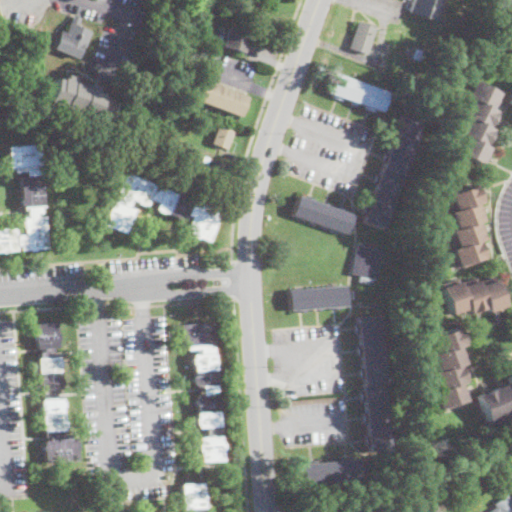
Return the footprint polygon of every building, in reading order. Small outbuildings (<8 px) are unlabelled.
[(444,0),(437,21),(408,11),(412,0),(444,0)] [(511,13),(485,3),(486,0),(511,0),(511,13)] [(82,17),(79,26),(92,31),(86,47),(83,46),(78,58),(54,48),(61,30),(66,32),(70,22),(71,22),(74,14),(82,17)] [(370,43),(366,54),(348,47),(357,21),(376,27),(370,43)] [(246,43),(243,53),(222,45),(225,37),(224,36),(227,27),(249,34),(246,43)] [(423,52),(420,61),(413,58),(417,49),(423,52)] [(387,92),(380,111),(327,92),(334,73),(387,92)] [(75,77),(73,82),(88,87),(90,83),(98,86),(97,91),(119,100),(109,124),(99,120),(98,123),(90,120),(89,122),(46,105),(58,77),(65,80),(67,74),(75,77)] [(482,159),(479,165),(454,152),(463,135),(458,133),(466,117),(461,114),(469,99),(465,96),(474,79),(498,92),(490,108),(495,111),(487,126),(492,129),(484,145),(489,147),(482,159)] [(248,96),(241,117),(197,100),(204,80),(248,96)] [(420,122),(381,229),(362,221),(400,115),(420,122)] [(230,143),(228,149),(212,143),(219,124),(234,130),(230,143)] [(40,143),(41,165),(35,166),(35,169),(39,168),(39,174),(42,174),(44,206),(41,206),(41,213),(36,213),(37,216),(45,215),(47,246),(37,247),(37,249),(20,250),(19,245),(17,245),(17,250),(8,251),(8,253),(2,253),(1,251),(0,251),(0,227),(7,227),(7,228),(15,228),(15,234),(24,234),(24,227),(22,227),(21,217),(27,217),(26,207),(21,208),(20,198),(22,198),(21,185),(19,186),(19,179),(21,179),(20,175),(25,175),(25,171),(9,172),(9,164),(7,164),(6,157),(8,157),(8,145),(40,143)] [(204,156),(228,165),(220,185),(192,174),(198,159),(202,161),(204,156)] [(124,172),(156,184),(155,186),(162,189),(163,187),(193,199),(192,201),(198,203),(196,207),(199,208),(201,203),(204,204),(205,202),(211,205),(211,207),(221,211),(209,241),(199,237),(198,239),(192,236),(193,235),(189,233),(190,230),(186,228),(191,216),(187,215),(185,220),(164,211),(163,213),(157,211),(158,209),(154,208),(157,202),(149,199),(147,205),(143,204),(143,205),(137,203),(137,201),(131,199),(128,207),(134,209),(124,233),(103,225),(107,215),(106,214),(108,208),(110,208),(113,201),(114,202),(116,196),(119,197),(120,195),(116,193),(117,189),(116,189),(118,182),(120,183),(124,172)] [(484,257),(457,266),(451,249),(456,247),(450,230),(455,228),(449,211),(454,209),(448,193),(474,183),(481,201),(475,203),(482,220),(477,222),(483,239),(478,241),(484,257)] [(351,215),(345,234),(291,215),(298,196),(351,215)] [(380,251),(374,279),(372,279),(370,285),(358,282),(359,276),(349,273),(356,245),(380,251)] [(495,279),(505,306),(487,312),(486,308),(469,314),(467,309),(451,315),(441,288),(458,281),(460,286),(477,280),(479,285),(495,279)] [(297,309),(290,310),(288,290),(344,285),(345,306),(297,309)] [(376,315),(382,391),(387,450),(366,452),(366,445),(363,446),(362,434),(365,434),(364,423),(361,423),(361,412),(363,412),(363,401),(360,401),(359,390),(361,389),(361,378),(358,378),(357,368),(360,367),(359,356),(356,356),(355,345),(358,345),(357,334),(354,334),(354,331),(353,322),(356,322),(356,317),(376,315)] [(212,321),(213,333),(215,333),(215,340),(213,340),(214,344),(209,344),(209,347),(213,347),(213,353),(215,352),(218,384),(215,384),(216,391),(211,392),(212,394),(218,394),(220,427),(219,427),(219,432),(214,433),(214,436),(220,436),(221,443),(223,443),(224,450),(222,450),(223,460),(201,462),(200,451),(199,452),(198,445),(200,445),(199,437),(205,436),(204,427),(198,428),(198,425),(196,425),(196,418),(197,418),(196,405),(195,405),(194,399),(196,398),(196,395),(202,394),(202,386),(195,386),(195,383),(193,383),(193,377),(194,377),(193,364),(191,364),(191,358),(193,358),(193,354),(199,354),(198,349),(186,350),(186,346),(181,346),(181,342),(179,342),(178,336),(181,336),(180,324),(212,321)] [(56,322),(57,333),(58,333),(59,340),(57,340),(57,348),(51,348),(52,357),(58,356),(59,360),(60,360),(60,366),(59,366),(60,379),(62,379),(62,385),(60,385),(61,389),(54,389),(54,399),(61,399),(62,401),(63,401),(64,407),(62,407),(62,421),(64,421),(65,427),(63,427),(64,434),(69,434),(70,438),(75,438),(75,442),(77,442),(77,449),(76,449),(76,460),(44,462),(43,451),(42,451),(41,445),(43,444),(43,440),(48,440),(48,437),(43,437),(40,400),(41,400),(41,394),(45,394),(45,391),(45,390),(39,390),(37,358),(38,358),(38,349),(36,349),(34,324),(56,322)] [(465,400),(439,409),(433,391),(438,389),(432,372),(438,370),(432,354),(436,352),(431,336),(458,327),(464,345),(458,346),(464,363),(459,365),(464,382),(460,383),(465,400)] [(511,415),(488,425),(476,395),(509,382),(506,377),(511,374),(511,415)] [(358,480),(303,486),(301,464),(329,461),(356,458),(358,480)] [(202,485),(203,493),(205,493),(205,500),(204,500),(204,508),(203,508),(203,511),(112,511),(118,511),(189,511),(189,509),(183,509),(183,501),(180,502),(180,495),(182,495),(181,484),(202,483),(202,485)] [(489,511),(497,507),(495,503),(507,495),(511,502),(511,511),(489,511)]
